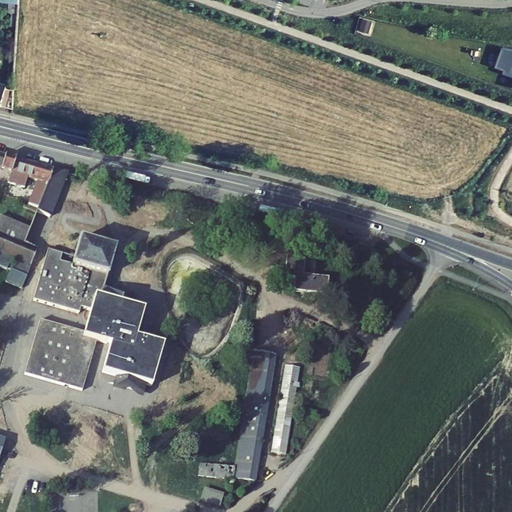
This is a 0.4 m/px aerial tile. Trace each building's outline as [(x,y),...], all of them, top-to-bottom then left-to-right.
[(506,56),(511,56),(511,49),(500,47),(498,62),(505,63),(506,56)] [(0,105),(13,109),(14,95),(13,90),(5,88),(6,85),(0,83),(0,105)] [(0,165),(4,151),(0,150),(0,250),(11,254),(14,255),(32,262),(38,246),(21,239),(27,224),(0,214),(0,165)] [(13,154),(4,151),(0,165),(0,170),(7,173),(13,154)] [(49,163),(13,154),(7,173),(23,177),(42,182),(49,163)] [(65,168),(49,163),(42,182),(32,209),(49,215),(65,168)] [(23,177),(7,173),(4,183),(20,188),(23,177)] [(469,207),(474,210),(495,180),(490,176),(469,207)] [(110,244),(76,236),(70,259),(65,258),(67,251),(50,246),(37,295),(79,305),(80,300),(90,303),(93,288),(116,294),(118,284),(101,280),(110,244)] [(299,248),(286,248),(286,268),(296,268),(297,278),(329,277),(329,262),(299,263),(299,248)] [(0,264),(6,267),(11,254),(0,250),(0,264)] [(5,282),(23,289),(32,262),(14,255),(5,282)] [(84,326),(41,315),(27,370),(85,385),(97,334),(113,338),(106,364),(118,367),(117,374),(143,381),(145,374),(154,376),(164,334),(136,327),(143,301),(116,294),(93,288),(90,303),(84,326)] [(258,473),(274,350),(250,347),(235,461),(203,457),(202,466),(258,473)] [(304,361),(293,359),(279,446),(290,448),(304,361)] [(199,501),(220,507),(224,493),(204,487),(199,501)]
